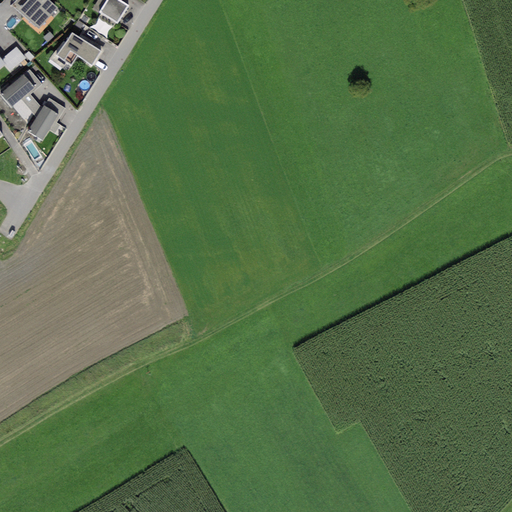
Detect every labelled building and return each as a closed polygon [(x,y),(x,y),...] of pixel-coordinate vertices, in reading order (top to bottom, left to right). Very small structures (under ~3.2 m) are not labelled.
[(16,0),(12,4),(19,10),(28,0),(16,0)] [(57,8),(48,0),(28,0),(19,10),(38,28),(57,8)] [(99,12),(106,0),(97,0),(92,8),(99,12)] [(129,5),(119,0),(106,0),(99,12),(117,24),(129,5)] [(101,51),(72,31),(56,55),(71,65),(78,55),(91,65),(101,51)] [(16,47),(3,58),(12,69),(26,58),(16,47)] [(29,69),(24,74),(35,87),(36,89),(42,84),(29,69)] [(28,92),(35,87),(24,74),(1,93),(12,106),(20,99),(28,92)] [(42,109),(28,92),(20,99),(36,118),(42,109)] [(49,98),(44,105),(58,114),(60,116),(65,109),(49,98)] [(28,130),(41,139),(58,114),(44,105),(42,109),(36,118),(28,130)]
